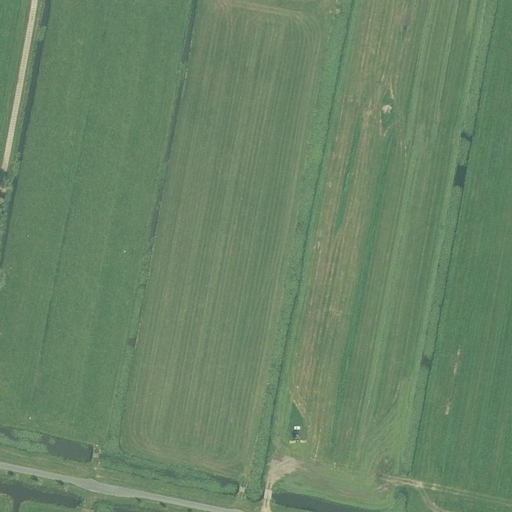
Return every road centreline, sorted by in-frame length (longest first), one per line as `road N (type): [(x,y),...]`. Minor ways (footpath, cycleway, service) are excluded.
road 1 (unclassified): [(0,466),(224,511)]
road 2 (track): [(0,179),(33,0)]
